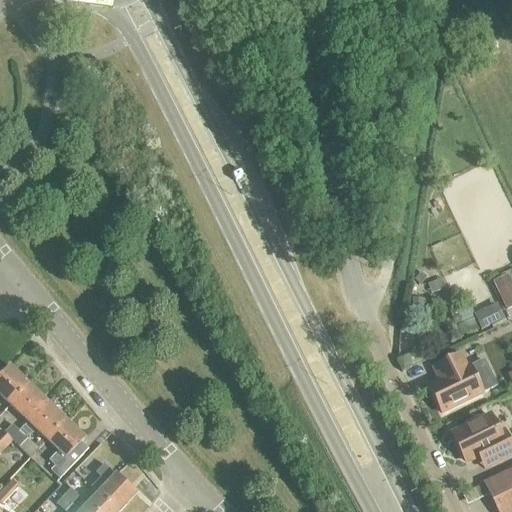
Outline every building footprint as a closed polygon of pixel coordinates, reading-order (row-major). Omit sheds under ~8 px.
[(511,292),(506,280),(492,287),(504,312),(511,307),(511,292)] [(410,313),(421,314),(422,302),(411,301),(410,313)] [(410,356),(401,360),(401,373),(415,367),(410,356)] [(428,388),(441,416),(482,396),(468,369),(466,370),(460,357),(433,371),(439,383),(428,388)] [(0,399),(11,410),(30,389),(11,370),(0,380),(0,399)] [(11,410),(28,427),(48,406),(30,389),(11,410)] [(28,427),(47,445),(66,424),(48,406),(28,427)] [(482,460),(487,470),(511,457),(511,456),(501,435),(497,433),(490,418),(479,424),(478,420),(465,426),(467,430),(452,437),(465,464),(478,458),(482,460)] [(66,424),(47,445),(56,454),(47,463),(53,469),(50,472),(59,482),(63,478),(75,465),(68,459),(84,442),(66,424)] [(1,433),(0,434),(0,440),(8,448),(13,442),(21,435),(12,426),(4,436),(1,433)] [(39,452),(21,435),(13,442),(31,459),(39,452)] [(93,488),(99,494),(117,511),(120,511),(135,497),(106,469),(99,476),(102,479),(93,488)] [(511,511),(511,472),(485,486),(462,496),(468,507),(490,497),(497,511),(511,511)] [(0,495),(0,503),(3,507),(19,489),(12,482),(0,495)] [(70,491),(64,498),(73,506),(79,499),(70,491)] [(117,511),(99,494),(81,511),(117,511)] [(67,511),(73,506),(64,498),(57,506),(62,511),(67,511)]
